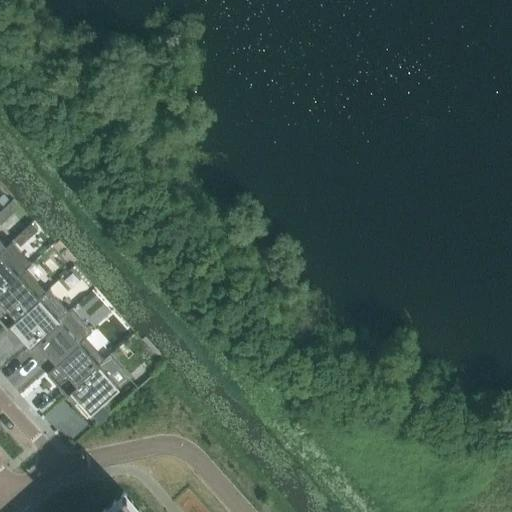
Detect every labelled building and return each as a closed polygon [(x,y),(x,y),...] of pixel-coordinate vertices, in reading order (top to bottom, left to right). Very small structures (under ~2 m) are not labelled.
[(5,246),(0,251),(0,292),(25,269),(31,264),(11,241),(5,246)] [(25,269),(0,292),(0,318),(6,325),(7,326),(10,323),(46,292),(25,269)] [(46,292),(10,323),(29,346),(68,311),(48,289),(46,292)] [(29,346),(27,348),(47,371),(84,337),(92,331),(72,309),(68,311),(29,346)] [(84,337),(47,371),(67,393),(70,390),(104,360),(84,337)] [(104,360),(70,390),(77,399),(74,402),(87,415),(90,412),(99,422),(109,414),(100,404),(129,377),(109,355),(104,360)] [(141,511),(124,492),(100,511),(141,511)]
